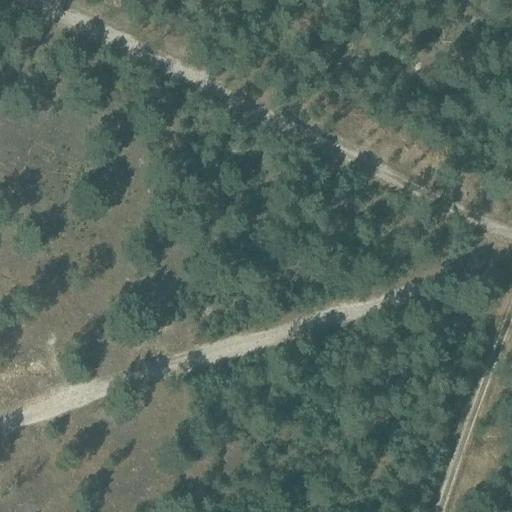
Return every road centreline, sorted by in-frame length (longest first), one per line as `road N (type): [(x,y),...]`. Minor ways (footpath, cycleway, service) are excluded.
road 1 (track): [(0,416),(511,249)]
road 2 (track): [(511,234),(30,0)]
road 3 (track): [(435,511),(511,295)]
